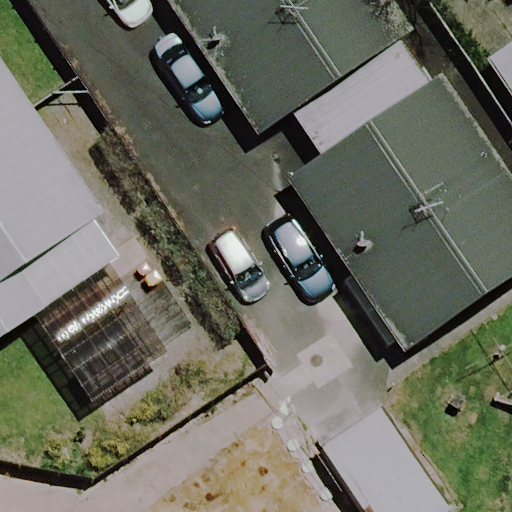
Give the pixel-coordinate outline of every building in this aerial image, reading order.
[(452,108),(381,0),(164,0),(257,143),(291,121),(320,166),(291,184),(404,359),(511,289),(511,177),(463,101),(452,108)] [(511,50),(485,69),(511,106),(511,50)] [(128,260),(0,73),(0,348),(38,322),(128,260)] [(449,511),(385,415),(324,456),(360,511),(449,511)] [(279,511),(248,465),(179,511),(279,511)]
